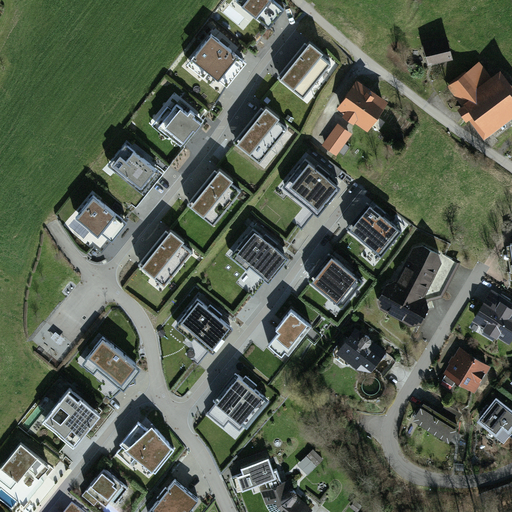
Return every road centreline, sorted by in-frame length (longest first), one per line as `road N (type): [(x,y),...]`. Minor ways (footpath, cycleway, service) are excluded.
road 1 (residential): [(511,470),(487,479),(416,476),(392,445),(397,407),(480,267)]
road 2 (residential): [(99,279),(295,22)]
road 3 (residential): [(178,417),(354,195)]
road 4 (unclassified): [(297,0),(431,111)]
road 5 (residential): [(159,390),(120,413),(46,511)]
road 6 (residential): [(159,390),(147,322),(99,279)]
